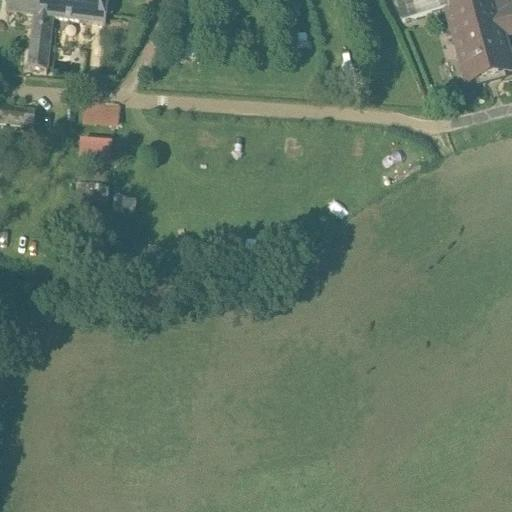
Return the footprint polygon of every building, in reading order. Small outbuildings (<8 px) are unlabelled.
[(8,0),(6,15),(33,19),(27,69),(49,72),(56,22),(108,28),(111,0),(8,0)] [(414,0),(395,0),(402,23),(420,18),(414,0)] [(444,0),(414,0),(420,18),(446,10),(444,3),(447,2),(445,2),(444,0)] [(455,0),(447,2),(444,3),(446,10),(467,85),(511,73),(511,67),(504,38),(511,35),(511,5),(508,7),(505,0),(455,0)] [(118,131),(122,107),(97,103),(93,127),(118,131)] [(0,105),(0,127),(28,131),(34,132),(37,110),(31,110),(0,105)] [(79,140),(78,163),(113,164),(113,141),(79,140)]
